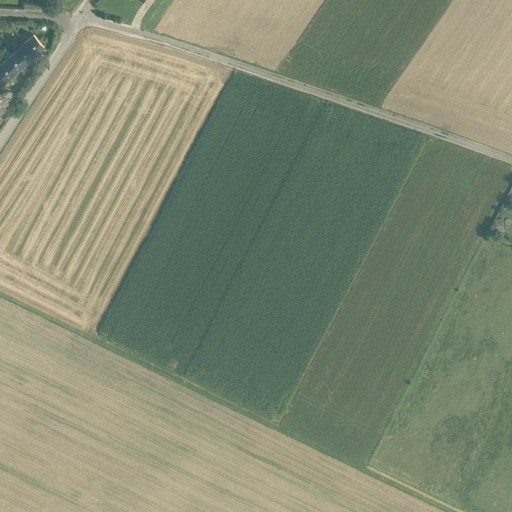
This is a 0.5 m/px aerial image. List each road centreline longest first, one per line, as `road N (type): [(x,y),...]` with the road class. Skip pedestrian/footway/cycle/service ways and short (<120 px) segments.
road 1 (track): [(0,296),(450,511)]
road 2 (residential): [(511,160),(132,29),(80,19)]
road 3 (residential): [(80,19),(0,140)]
